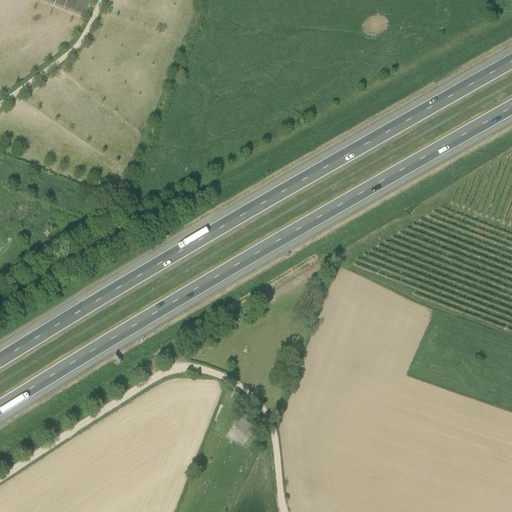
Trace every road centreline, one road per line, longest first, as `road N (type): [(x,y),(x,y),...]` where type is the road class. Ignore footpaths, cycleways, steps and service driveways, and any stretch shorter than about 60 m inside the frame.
road 1 (motorway): [(0,408),(511,107)]
road 2 (motorway): [(511,60),(0,360)]
road 3 (track): [(283,511),(264,414),(229,379),(194,368),(153,377),(0,477)]
road 4 (track): [(102,0),(70,53),(0,104)]
